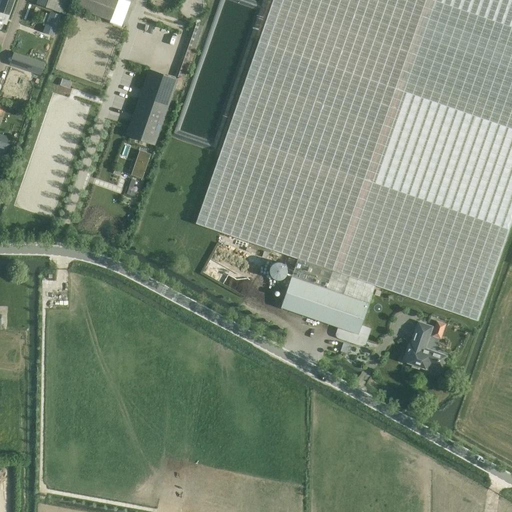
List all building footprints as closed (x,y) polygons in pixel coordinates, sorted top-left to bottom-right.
[(13,0),(2,0),(0,6),(0,28),(2,22),(6,23),(13,0)] [(37,0),(36,3),(55,10),(58,0),(37,0)] [(78,0),(76,8),(111,21),(118,0),(78,0)] [(511,220),(511,0),(273,0),(196,224),(298,259),(281,308),(339,328),(338,332),(337,333),(337,334),(337,335),(338,336),(338,337),(339,337),(339,338),(340,338),(360,345),(361,345),(362,345),(363,345),(364,345),(365,344),(365,343),(366,342),(370,330),(361,327),(375,286),(477,321),(511,220)] [(48,14),(45,13),(42,22),(45,23),(43,30),(53,35),(60,15),(50,11),(48,14)] [(202,26),(193,23),(175,76),(184,79),(202,26)] [(22,67),(40,73),(44,61),(26,55),(22,67)] [(138,96),(167,106),(176,80),(147,70),(138,96)] [(165,110),(136,100),(124,136),(153,146),(165,110)] [(9,144),(0,141),(0,158),(4,160),(9,144)] [(286,270),(286,269),(285,266),(283,263),(281,261),(280,261),(277,260),(274,261),(273,261),(270,263),(269,266),(268,269),(268,272),(270,275),(273,277),(276,278),(278,278),(280,277),(283,276),(285,273),(286,270)] [(437,320),(432,336),(443,339),(447,323),(437,320)] [(426,345),(432,328),(419,323),(411,345),(410,344),(404,361),(413,364),(412,367),(419,370),(420,367),(430,370),(432,365),(437,366),(441,355),(424,349),(425,345),(426,345)]
